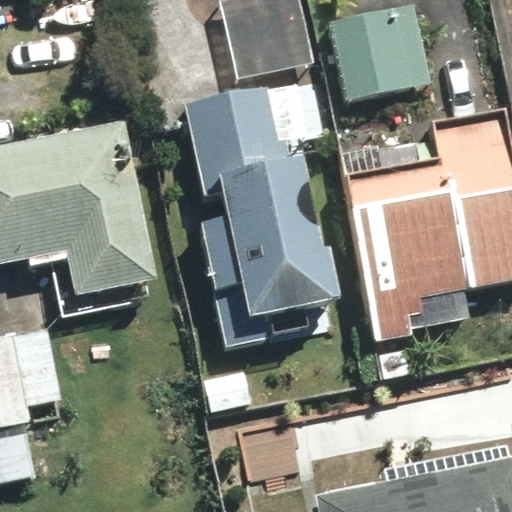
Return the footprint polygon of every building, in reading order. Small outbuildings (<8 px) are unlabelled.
[(420,0),(418,0),(318,21),(337,110),(439,88),(420,0)] [(511,0),(490,0),(507,80),(511,79),(511,0)] [(279,86),(180,105),(227,351),(322,333),(318,312),(359,304),(330,153),(294,160),(279,86)] [(143,127),(0,149),(0,271),(61,262),(69,315),(170,299),(143,127)] [(435,132),(330,153),(359,304),(367,343),(486,320),(480,289),(511,282),(511,156),(497,159),(492,134),(437,144),(435,132)] [(59,331),(0,340),(0,485),(45,479),(35,415),(71,410),(59,331)] [(511,511),(511,461),(304,502),(306,511),(511,511)]
